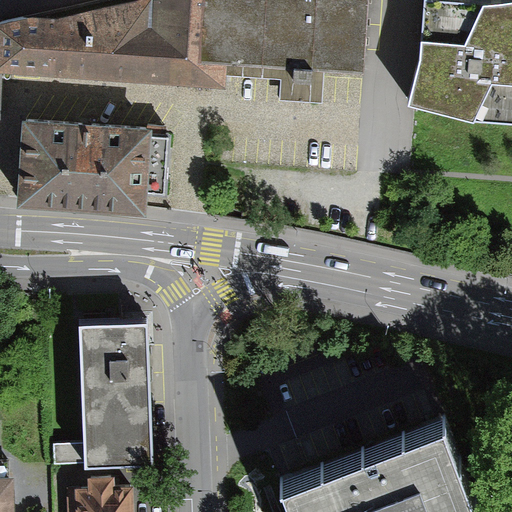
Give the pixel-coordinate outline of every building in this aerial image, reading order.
[(125,0),(1,24),(0,52),(0,67),(204,79),(236,80),(235,58),(372,68),(379,0),(125,0)] [(511,0),(420,0),(419,42),(404,110),(418,113),(448,121),(511,125),(511,0)] [(168,127),(27,119),(22,201),(81,204),(143,208),(144,192),(164,193),(168,127)] [(136,319),(83,321),(88,461),(154,459),(149,318),(136,319)] [(484,511),(448,415),(279,479),(291,511),(484,511)] [(0,511),(12,511),(12,477),(0,477),(0,511)] [(104,485),(71,486),(71,511),(133,511),(133,485),(104,485)]
